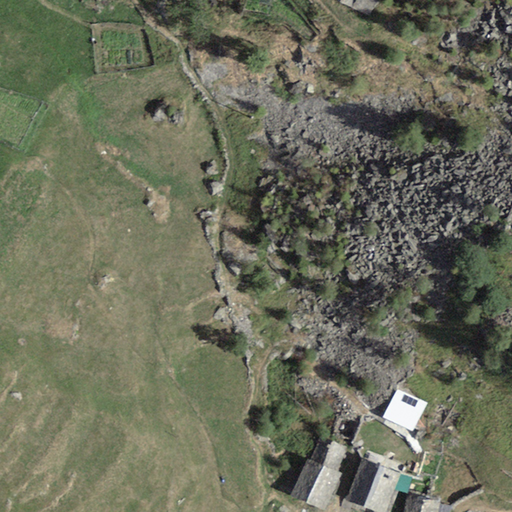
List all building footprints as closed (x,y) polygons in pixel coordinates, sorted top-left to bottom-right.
[(357,0),(337,0),(352,9),(357,0)] [(375,0),(357,0),(352,9),(367,18),(377,1),(375,0)] [(426,404),(396,389),(383,417),(413,431),(426,404)] [(336,472),(347,448),(320,436),(309,460),(336,472)] [(325,510),(341,475),(336,472),(309,460),(292,496),(325,510)] [(385,511),(399,475),(362,461),(347,501),(378,511),(385,511)] [(436,511),(439,501),(408,494),(403,511),(436,511)]
